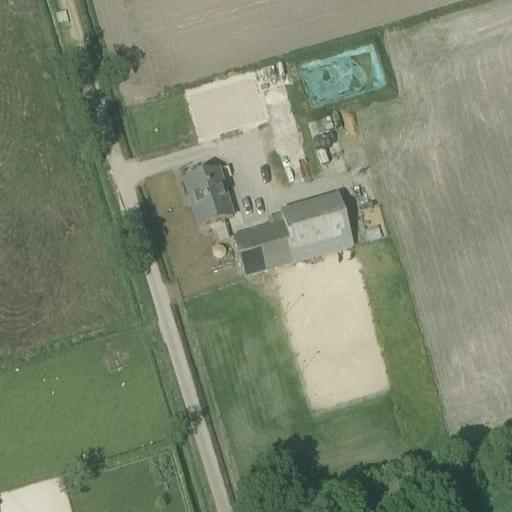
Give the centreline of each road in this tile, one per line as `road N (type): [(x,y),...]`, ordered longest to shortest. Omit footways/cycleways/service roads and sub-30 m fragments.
road 1 (unclassified): [(222,511),(125,194)]
road 2 (track): [(125,194),(66,0)]
